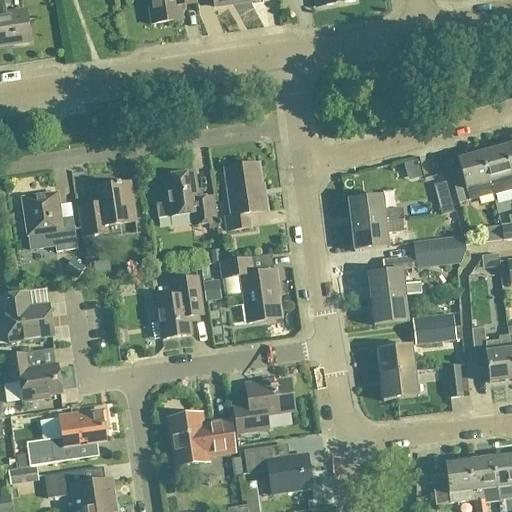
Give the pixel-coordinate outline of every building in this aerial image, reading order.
[(194,7),(193,0),(144,0),(149,26),(180,22),(178,10),(194,7)] [(211,0),(213,9),(261,2),(260,0),(211,0)] [(312,0),(314,10),(352,3),(351,0),(312,0)] [(0,16),(0,46),(10,45),(11,48),(28,45),(24,13),(0,16)] [(511,147),(503,150),(511,182),(511,147)] [(511,192),(511,182),(503,150),(480,156),(492,198),(511,192)] [(492,198),(480,156),(456,162),(459,173),(449,176),(457,208),(492,198)] [(223,219),(226,234),(249,230),(247,216),(266,213),(263,196),(261,197),(257,166),(223,171),(230,218),(223,219)] [(190,216),(192,228),(215,225),(211,199),(197,202),(193,175),(162,180),(166,205),(155,207),(158,221),(190,216)] [(78,210),(82,240),(105,236),(104,229),(134,225),(128,185),(89,191),(91,208),(78,210)] [(453,215),(445,186),(432,189),(440,219),(453,215)] [(29,254),(54,250),(55,255),(77,252),(73,227),(61,229),(56,196),(21,201),(29,254)] [(347,204),(350,229),(385,225),(401,223),(403,223),(401,211),(383,214),(381,200),(347,204)] [(63,201),(62,215),(74,216),(74,201),(63,201)] [(385,225),(350,229),(353,254),(388,249),(386,236),(402,234),(401,223),(385,225)] [(501,242),(499,229),(491,230),(493,243),(501,242)] [(502,243),(511,241),(511,229),(500,231),(502,243)] [(443,244),(411,248),(413,260),(444,256),(443,244)] [(446,268),(444,256),(413,260),(414,272),(446,268)] [(251,260),(219,265),(221,281),(239,278),(246,326),(280,321),(275,290),(277,290),(275,273),(253,276),(251,260)] [(405,299),(403,288),(402,273),(366,277),(369,303),(405,299)] [(175,299),(152,302),(156,327),(159,326),(162,342),(189,338),(187,320),(202,318),(196,280),(172,284),(175,299)] [(403,288),(405,299),(421,297),(420,286),(403,288)] [(31,310),(29,296),(0,300),(0,316),(4,316),(9,346),(53,340),(48,308),(31,310)] [(405,299),(369,303),(372,329),(407,325),(405,299)] [(454,343),(451,319),(410,324),(413,348),(454,343)] [(470,332),(473,352),(484,350),(485,355),(484,355),(488,387),(511,383),(511,379),(509,352),(507,338),(498,339),(499,343),(485,345),(483,330),(470,332)] [(379,378),(414,374),(411,349),(376,353),(379,378)] [(1,361),(5,387),(19,385),(22,405),(48,401),(48,399),(61,397),(57,368),(31,372),(28,357),(1,361)] [(457,369),(445,370),(448,402),(461,401),(457,369)] [(414,374),(379,378),(382,404),(417,400),(414,374)] [(232,411),(236,436),(267,432),(265,418),(293,414),(289,383),(272,385),(272,383),(244,387),(248,409),(232,411)] [(39,468),(53,466),(78,463),(76,448),(105,444),(100,414),(58,421),(62,441),(36,445),(39,468)] [(201,428),(199,416),(168,421),(176,470),(206,465),(205,458),(234,454),(229,424),(201,428)] [(44,439),(60,436),(57,419),(41,422),(44,439)] [(268,450),(243,453),(246,477),(267,474),(271,497),(311,491),(306,458),(270,463),(268,450)] [(511,457),(493,460),(497,491),(511,489),(511,457)] [(497,491),(493,460),(469,463),(474,503),(474,511),(483,511),(481,493),(497,491)] [(474,503),(469,463),(444,466),(445,477),(431,479),(435,507),(474,503)] [(35,469),(6,474),(9,488),(37,484),(35,469)] [(72,498),(74,511),(114,506),(111,482),(85,486),(83,473),(44,479),(47,501),(72,498)] [(0,498),(0,511),(10,511),(8,497),(0,498)]
